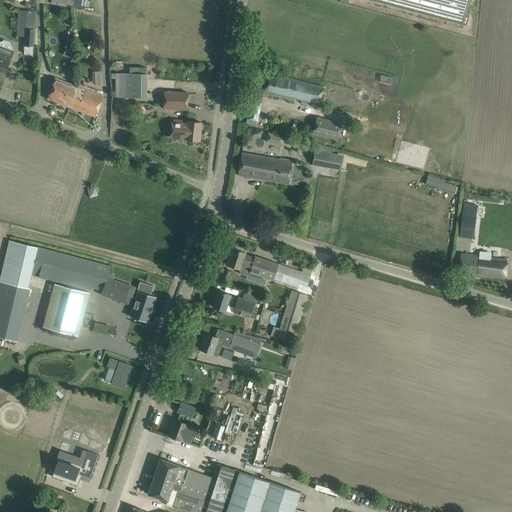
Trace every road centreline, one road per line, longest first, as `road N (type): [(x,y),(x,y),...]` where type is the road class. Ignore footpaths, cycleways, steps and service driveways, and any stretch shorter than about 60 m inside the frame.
road 1 (unclassified): [(511,304),(211,217)]
road 2 (tertiary): [(109,511),(211,217)]
road 3 (unclassified): [(217,192),(0,102)]
road 4 (tertiary): [(217,192),(242,0)]
